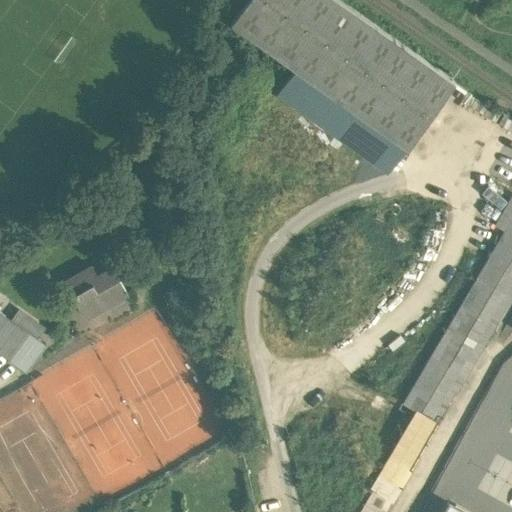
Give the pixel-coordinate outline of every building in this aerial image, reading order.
[(339,0),(245,0),(230,22),(295,68),(346,104),(386,132),(407,147),(454,81),(339,0)] [(407,147),(295,68),(277,93),(389,172),(407,147)] [(511,195),(495,224),(505,230),(475,281),(508,301),(511,294),(511,195)] [(97,277),(91,267),(64,283),(78,307),(97,295),(104,308),(127,294),(112,268),(97,277)] [(475,281),(440,341),(473,360),(508,301),(475,281)] [(45,346),(0,314),(0,354),(26,373),(45,346)] [(473,360),(440,341),(404,402),(420,411),(437,422),(473,360)] [(400,445),(360,511),(384,511),(437,422),(420,411),(400,445)] [(402,414),(387,438),(400,445),(414,421),(402,414)]
